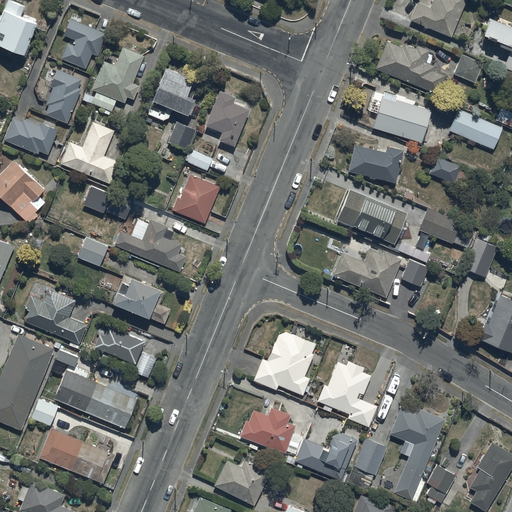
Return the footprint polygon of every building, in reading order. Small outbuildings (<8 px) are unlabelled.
[(25,5),(12,0),(6,0),(1,15),(0,15),(0,43),(24,53),(37,22),(21,15),(25,5)] [(410,19),(451,36),(465,0),(432,0),(429,7),(417,2),(410,19)] [(107,33),(70,18),(63,34),(75,39),(73,44),(67,42),(61,58),(86,68),(92,53),(97,55),(107,33)] [(511,26),(490,18),(483,34),(500,41),(499,45),(510,50),(503,67),(511,70),(511,26)] [(387,40),(375,68),(437,93),(444,75),(432,70),(435,65),(424,61),(429,50),(417,45),(415,48),(403,43),(402,47),(387,40)] [(144,55),(122,46),(115,64),(103,60),(91,88),(124,102),(127,96),(133,98),(139,85),(132,82),(144,55)] [(462,54),(454,73),(474,81),(482,63),(462,54)] [(193,78),(165,66),(151,99),(187,114),(194,97),(186,94),(193,78)] [(48,105),(45,114),(67,123),(81,88),(78,87),(82,78),(57,68),(50,85),(53,87),(46,104),(48,105)] [(236,96),(219,90),(205,125),(222,132),(218,139),(234,146),(249,109),(233,102),(236,96)] [(92,103),(111,111),(116,99),(97,91),(92,103)] [(94,96),(85,93),(83,99),(91,102),(94,96)] [(373,127),(421,142),(431,110),(383,95),(373,127)] [(511,112),(501,108),(496,120),(511,126),(511,112)] [(458,109),(449,130),(493,148),(502,127),(458,109)] [(13,117),(4,139),(38,153),(39,150),(48,154),(58,129),(41,122),(39,124),(23,118),(21,120),(13,117)] [(114,130),(92,121),(82,146),(69,141),(60,163),(110,183),(119,161),(104,155),(114,130)] [(196,129),(176,121),(167,141),(187,150),(196,129)] [(348,171),(395,182),(403,150),(387,146),(385,152),(354,144),(348,171)] [(212,158),(192,149),(187,161),(207,170),(212,158)] [(436,156),(429,173),(454,183),(461,166),(436,156)] [(14,159),(0,173),(0,194),(1,195),(27,221),(28,220),(30,222),(38,215),(35,212),(45,201),(38,195),(44,189),(14,159)] [(177,197),(172,209),(205,223),(220,186),(190,173),(180,198),(177,197)] [(91,185),(83,204),(104,212),(111,193),(91,185)] [(337,220),(394,243),(406,213),(349,189),(337,220)] [(114,190),(106,211),(126,219),(134,198),(114,190)] [(406,190),(404,197),(411,199),(414,193),(406,190)] [(427,208),(419,229),(452,243),(461,222),(427,208)] [(168,226),(150,218),(142,239),(120,230),(114,244),(180,271),(186,256),(178,253),(183,243),(172,238),(175,231),(167,228),(168,226)] [(108,245),(86,236),(78,256),(99,266),(108,245)] [(464,268),(485,277),(497,246),(476,238),(464,268)] [(0,279),(14,245),(0,239),(0,279)] [(333,275),(386,297),(401,259),(383,251),(383,253),(369,248),(364,261),(342,252),(333,275)] [(409,259),(402,278),(420,286),(428,267),(409,259)] [(160,289),(131,278),(124,294),(117,291),(112,303),(149,318),(160,289)] [(76,300),(48,288),(44,299),(31,294),(25,308),(29,310),(25,321),(80,343),(87,324),(69,317),(76,300)] [(478,339),(511,352),(511,299),(500,295),(488,324),(485,323),(478,339)] [(104,335),(99,334),(94,347),(135,363),(145,341),(108,326),(104,335)] [(253,380),(276,390),(278,385),(303,395),(310,378),(305,376),(314,354),(312,353),(316,344),(286,331),(278,335),(268,361),(262,359),(253,380)] [(0,421),(21,430),(55,348),(18,333),(0,377),(0,421)] [(56,359),(75,366),(79,357),(59,349),(56,359)] [(149,377),(157,358),(142,352),(134,371),(149,377)] [(348,418),(369,427),(377,406),(357,398),(359,392),(363,394),(371,375),(362,372),(364,367),(348,361),(346,365),(337,362),(328,386),(324,385),(318,401),(349,414),(348,418)] [(97,382),(66,369),(54,398),(85,411),(97,382)] [(137,398),(97,382),(85,411),(125,428),(137,398)] [(58,406),(39,398),(31,418),(50,426),(58,406)] [(240,436),(286,453),(296,426),(288,423),(291,414),(271,407),(268,415),(253,410),(249,421),(246,420),(240,436)] [(400,408),(389,434),(414,444),(394,492),(411,500),(445,419),(418,408),(415,414),(400,408)] [(71,470),(83,441),(51,428),(39,457),(71,470)] [(304,439),(295,461),(341,480),(357,440),(340,433),(333,436),(328,448),(304,439)] [(366,438),(354,466),(375,475),(387,447),(366,438)] [(103,483),(115,454),(83,441),(71,470),(103,483)] [(470,502),(485,511),(511,467),(511,454),(492,442),(477,467),(480,469),(469,487),(476,491),(470,502)] [(214,485),(254,505),(270,473),(245,460),(241,467),(227,460),(214,485)] [(427,495),(441,503),(456,475),(437,465),(426,483),(432,486),(427,495)] [(65,495),(31,481),(19,510),(23,511),(77,511),(61,505),(65,495)] [(390,511),(392,508),(360,495),(353,511),(390,511)] [(193,511),(230,511),(231,510),(200,497),(193,511)]
